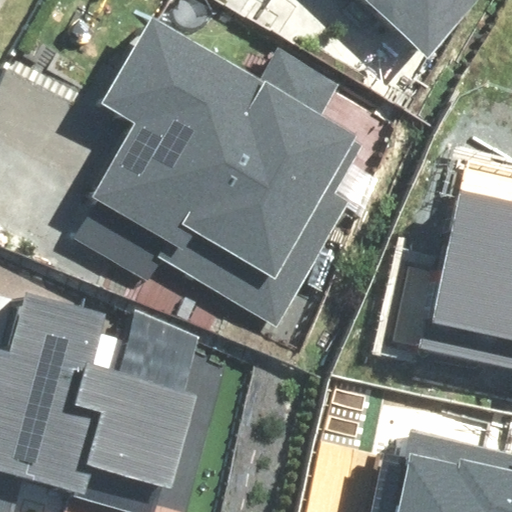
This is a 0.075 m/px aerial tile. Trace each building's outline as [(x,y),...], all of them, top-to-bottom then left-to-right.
[(358,0),(420,56),(471,0),(358,0)] [(348,122),(161,16),(110,105),(127,115),(78,202),(275,313),(334,209),(307,194),(348,122)] [(511,206),(465,195),(429,343),(511,363),(511,206)] [(0,511),(7,511),(17,473),(145,502),(168,404),(62,380),(76,317),(0,299),(0,511)] [(396,417),(376,511),(511,511),(511,415),(504,414),(499,438),(396,417)]
